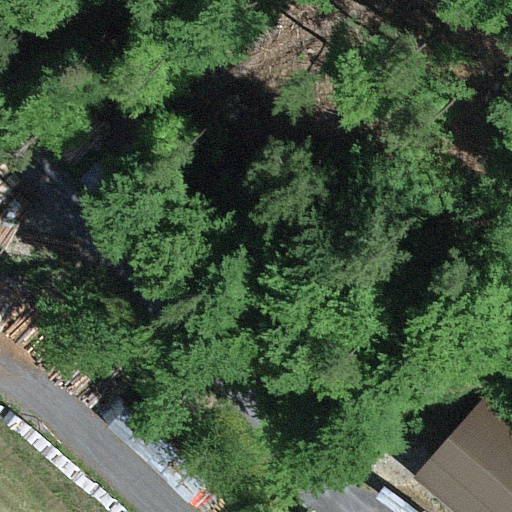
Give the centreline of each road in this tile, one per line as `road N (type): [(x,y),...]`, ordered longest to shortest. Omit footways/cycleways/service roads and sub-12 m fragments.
road 1 (track): [(0,140),(360,511)]
road 2 (track): [(0,370),(173,511)]
